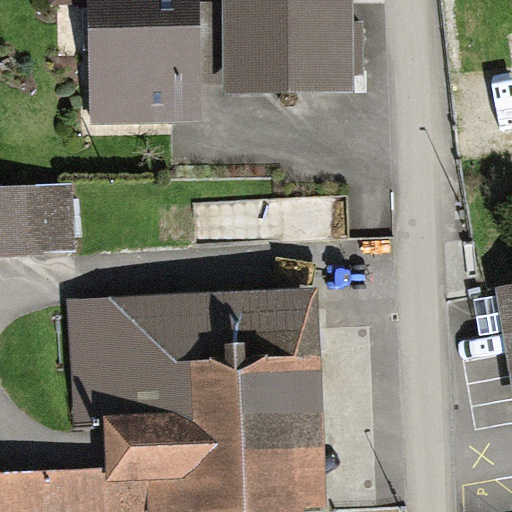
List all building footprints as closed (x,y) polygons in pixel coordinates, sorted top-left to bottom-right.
[(184,0),(81,0),(81,107),(184,107),(184,0)] [(330,0),(213,0),(213,70),(330,70),(330,0)] [(68,193),(0,197),(0,263),(74,258),(68,193)] [(511,272),(491,276),(508,395),(511,394),(511,272)] [(299,286),(60,294),(65,456),(0,458),(0,511),(279,511),(278,482),(305,481),(299,286)]
